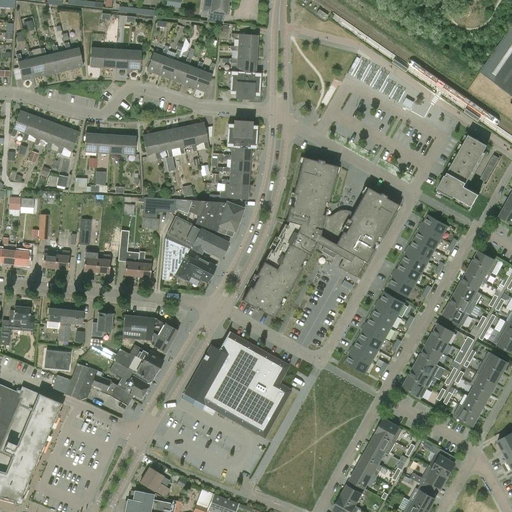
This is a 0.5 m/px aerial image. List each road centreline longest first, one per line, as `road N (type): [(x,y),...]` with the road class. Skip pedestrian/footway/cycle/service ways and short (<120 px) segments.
road 1 (residential): [(273,111),(201,107),(133,88),(93,115),(0,93)]
road 2 (tertiary): [(212,305),(95,511)]
road 3 (tertiary): [(106,511),(222,310)]
road 4 (residential): [(212,305),(0,283)]
road 5 (tertiary): [(273,111),(257,215),(212,305)]
road 6 (tertiary): [(222,310),(269,211),(283,117)]
road 7 (residential): [(477,230),(382,399)]
road 8 (residential): [(412,193),(319,363)]
road 9 (residential): [(412,193),(283,117)]
road 10 (residential): [(252,482),(319,363)]
road 11 (residential): [(382,399),(318,511)]
